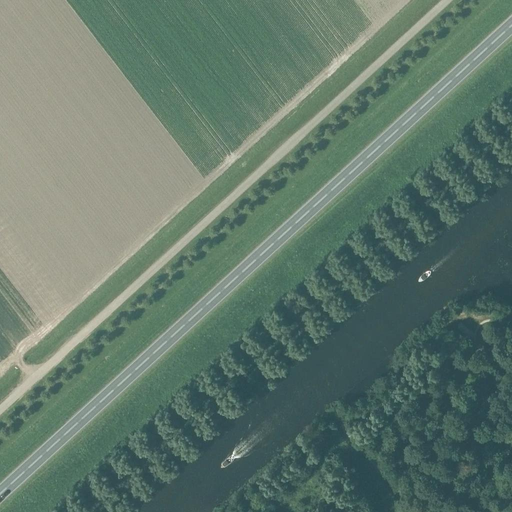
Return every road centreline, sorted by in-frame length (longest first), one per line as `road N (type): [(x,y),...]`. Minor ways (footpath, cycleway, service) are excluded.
road 1 (trunk): [(0,494),(511,25)]
road 2 (unclassified): [(0,407),(454,0)]
